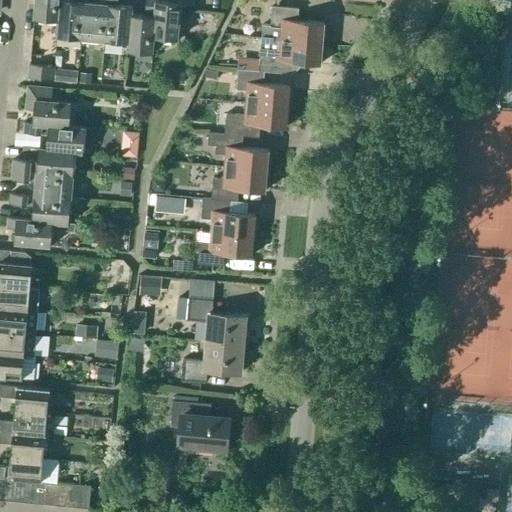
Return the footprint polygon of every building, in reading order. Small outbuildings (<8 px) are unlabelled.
[(60,0),(61,0),(60,0),(35,0),(34,19),(58,21),(60,0)] [(84,2),(85,2),(85,0),(74,0),(74,1),(61,0),(60,0),(58,21),(56,37),(81,39),(84,2)] [(104,41),(108,0),(98,0),(98,3),(85,2),(84,2),(81,39),(104,41)] [(131,14),(132,14),(133,6),(118,5),(118,0),(108,0),(104,41),(128,43),(131,14)] [(156,1),(157,1),(157,0),(146,0),(145,15),(132,14),(131,14),(128,43),(127,51),(152,53),(154,37),(153,37),(156,1)] [(153,37),(154,37),(177,39),(179,19),(192,21),(193,0),(170,0),(170,2),(157,1),(156,1),(153,37)] [(261,39),(280,40),(322,44),(324,23),(297,21),(298,9),(272,6),(270,25),(262,24),(261,39)] [(280,40),(261,39),(260,39),(259,51),(260,51),(259,59),(238,57),(238,69),(258,71),(264,72),(265,72),(293,75),(294,63),(320,65),(322,44),(280,40)] [(54,80),(55,66),(28,63),(27,77),(54,80)] [(77,83),(78,71),(55,68),(54,80),(77,83)] [(206,69),(205,78),(217,79),(218,71),(206,69)] [(258,71),(238,69),(236,90),(247,91),(246,103),(288,107),(289,86),(263,83),(264,72),(258,71)] [(80,73),(79,83),(91,84),(92,74),(80,73)] [(69,126),(71,102),(52,101),(53,88),(28,86),(26,109),(34,110),(33,123),(32,123),(69,127),(69,126)] [(286,128),(288,107),(246,103),(245,115),(226,114),(224,134),(243,136),(259,137),(260,125),(286,128)] [(32,123),(25,122),(24,133),(48,135),(47,148),(46,148),(46,149),(75,151),(75,152),(83,153),(85,128),(69,126),(69,127),(32,123)] [(224,134),(208,132),(207,145),(215,146),(215,154),(225,155),(224,167),(266,171),(268,150),(242,147),(243,136),(224,134)] [(46,149),(46,148),(39,148),(37,162),(13,160),(12,170),(73,175),(75,152),(75,151),(46,149)] [(123,167),(122,179),(134,180),(135,168),(123,167)] [(265,192),(266,171),(224,167),(223,179),(212,178),(211,198),(211,199),(229,200),(229,201),(237,201),(238,189),(265,192)] [(71,199),(73,175),(12,170),(11,180),(36,182),(34,195),(34,196),(71,199)] [(120,182),(119,196),(131,197),(131,183),(120,182)] [(34,196),(34,195),(10,193),(9,204),(33,206),(32,219),(32,220),(69,223),(71,199),(34,196)] [(156,196),(155,212),(167,213),(168,197),(156,196)] [(211,199),(211,198),(203,198),(201,219),(212,219),(211,232),(253,235),(255,214),(228,212),(229,201),(229,200),(211,199)] [(32,220),(32,219),(8,217),(7,228),(15,229),(14,243),(51,246),(52,230),(74,232),(75,224),(69,223),(32,220)] [(114,229),(113,239),(124,239),(125,230),(114,229)] [(251,256),(253,235),(211,232),(210,244),(199,243),(197,264),(224,266),(225,254),(251,256)] [(143,244),(142,257),(156,259),(158,246),(143,244)] [(0,284),(30,288),(30,287),(32,264),(30,264),(31,256),(25,252),(0,249),(0,284)] [(161,295),(162,278),(140,277),(139,294),(161,295)] [(40,288),(30,287),(30,288),(0,284),(0,307),(38,311),(40,288)] [(97,296),(97,303),(108,304),(108,296),(97,296)] [(206,341),(244,344),(246,316),(212,314),(213,300),(189,298),(187,320),(208,321),(206,341)] [(0,330),(36,334),(38,311),(0,307),(0,330)] [(76,324),(75,336),(97,337),(97,326),(76,324)] [(34,356),(36,334),(0,330),(0,353),(24,356),(24,355),(34,356)] [(96,340),(95,357),(117,359),(119,342),(96,340)] [(241,372),(244,344),(206,341),(204,361),(183,359),(182,380),(206,382),(207,369),(241,372)] [(0,376),(22,379),(24,356),(0,353),(0,376)] [(112,380),(113,369),(97,367),(96,379),(112,380)] [(15,410),(47,413),(49,390),(0,384),(0,396),(16,398),(15,410)] [(227,448),(229,419),(210,418),(211,404),(173,401),(170,427),(180,427),(179,443),(227,448)] [(45,436),(47,413),(15,410),(14,421),(0,419),(0,431),(7,432),(45,436)] [(43,458),(45,436),(7,432),(0,431),(0,442),(11,444),(10,455),(43,458)] [(41,481),(43,458),(10,455),(9,467),(0,465),(0,477),(2,477),(13,479),(24,480),(35,481),(41,481)] [(0,500),(11,501),(13,479),(2,477),(0,496),(0,500)] [(22,502),(24,480),(13,479),(11,501),(22,502)] [(33,503),(35,481),(24,480),(22,502),(33,503)] [(46,482),(41,481),(35,481),(33,503),(44,504),(46,482)] [(55,506),(57,483),(46,482),(44,504),(55,506)] [(66,507),(68,484),(57,483),(55,506),(66,507)] [(77,508),(79,485),(68,484),(66,507),(77,508)] [(79,485),(77,508),(89,509),(91,486),(79,485)] [(137,492),(131,500),(143,509),(149,501),(137,492)]
